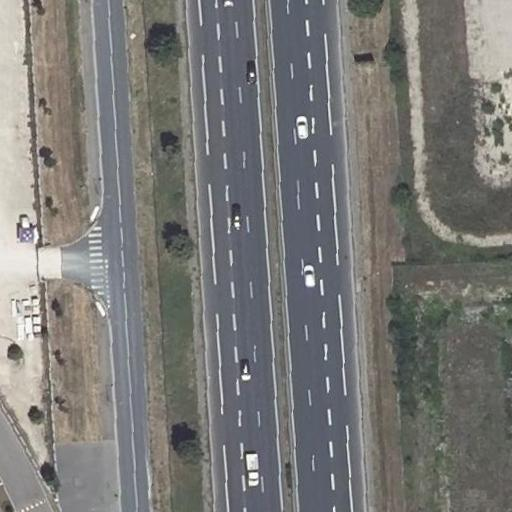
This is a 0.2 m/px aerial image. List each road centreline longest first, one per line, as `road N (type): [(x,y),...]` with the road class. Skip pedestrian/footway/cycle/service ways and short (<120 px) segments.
road 1 (trunk): [(234,0),(263,511)]
road 2 (trunk): [(315,511),(287,0)]
road 3 (residential): [(105,0),(132,511)]
road 4 (unknown): [(511,156),(474,113),(482,0)]
